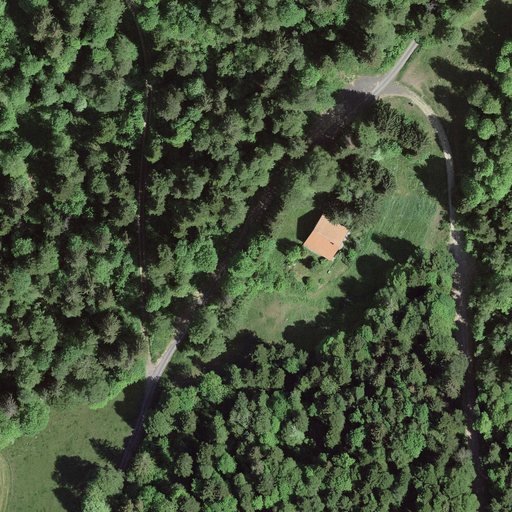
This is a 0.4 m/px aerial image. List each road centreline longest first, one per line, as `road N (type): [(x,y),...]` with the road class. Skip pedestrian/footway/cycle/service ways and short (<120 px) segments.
road 1 (track): [(112,511),(153,381),(285,184),(405,64),(444,0)]
road 2 (track): [(366,103),(417,126),(445,175),(480,511)]
road 3 (track): [(120,0),(128,22),(131,209),(147,311),(165,339),(197,319)]
